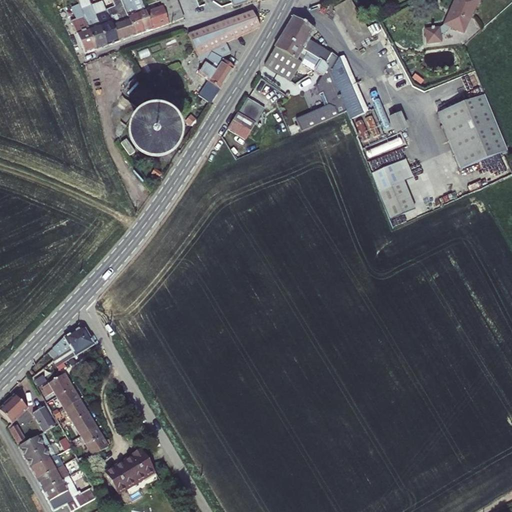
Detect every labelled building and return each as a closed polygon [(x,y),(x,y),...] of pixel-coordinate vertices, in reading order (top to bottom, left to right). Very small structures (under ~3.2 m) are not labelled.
[(96,50),(107,46),(96,18),(88,0),(75,0),(78,6),(96,50)] [(120,0),(123,8),(134,36),(143,34),(130,0),(120,0)] [(130,0),(143,34),(151,31),(139,0),(130,0)] [(139,0),(151,31),(168,25),(162,9),(163,9),(159,0),(139,0)] [(159,0),(163,9),(162,9),(168,25),(181,20),(183,19),(175,0),(159,0)] [(470,34),(485,1),(483,0),(462,0),(451,25),(470,34)] [(85,54),(96,50),(78,6),(72,9),(77,21),(71,23),(85,54)] [(107,14),(118,43),(134,36),(123,8),(107,14)] [(253,13),(220,28),(228,44),(261,30),(253,13)] [(96,18),(107,46),(118,43),(107,14),(96,18)] [(320,61),(326,65),(330,75),(340,59),(332,54),(333,53),(327,50),(326,52),(308,42),(315,31),(294,18),(281,38),(320,61)] [(365,21),(346,26),(352,43),(370,38),(365,21)] [(441,27),(425,27),(426,43),(441,42),(441,27)] [(193,40),(199,53),(209,49),(223,59),(232,54),(228,44),(220,28),(193,40)] [(320,61),(281,38),(275,49),(301,65),(304,60),(316,68),(320,61)] [(223,59),(209,49),(199,53),(205,66),(223,59)] [(301,65),(275,49),(265,66),(291,82),(294,77),(301,65)] [(201,96),(213,105),(236,68),(225,60),(225,62),(222,60),(223,59),(205,66),(200,74),(210,82),(201,96)] [(352,87),(340,59),(330,75),(337,93),(352,87)] [(316,68),(304,60),(301,65),(313,72),(316,68)] [(320,61),(316,68),(313,72),(322,77),(316,87),(319,95),(323,94),(328,106),(337,117),(346,113),(337,93),(330,75),(326,65),(320,61)] [(352,87),(337,93),(346,113),(346,112),(350,121),(367,113),(356,85),(352,87)] [(319,95),(324,108),(328,106),(323,94),(319,95)] [(484,96),(437,116),(463,174),(506,153),(484,96)] [(296,120),(301,132),(337,117),(328,106),(324,108),(296,120)] [(398,112),(386,117),(393,134),(405,129),(398,112)] [(237,114),(227,130),(246,141),(255,125),(237,114)] [(176,162),(182,154),(184,144),(182,134),(175,125),(167,120),(157,118),(148,119),(140,124),(133,134),(131,144),(133,154),(138,162),(147,168),(157,170),(167,168),(176,162)] [(405,185),(379,194),(389,222),(415,211),(405,185)] [(65,355),(96,337),(91,329),(86,328),(70,338),(59,348),(65,355)] [(96,337),(65,355),(70,363),(101,344),(96,337)] [(60,392),(63,397),(78,388),(70,374),(49,387),(54,396),(60,392)] [(63,397),(70,409),(86,401),(78,388),(63,397)] [(20,395),(4,410),(18,424),(34,409),(20,395)] [(93,413),(86,401),(70,409),(78,423),(93,413)] [(39,413),(49,433),(61,427),(50,407),(39,413)] [(78,423),(86,435),(101,426),(93,413),(78,423)] [(24,443),(26,446),(36,440),(26,423),(20,427),(16,430),(24,444),(24,443)] [(108,437),(101,426),(86,435),(92,446),(108,437)] [(26,446),(24,447),(30,457),(55,444),(49,433),(36,440),(26,446)] [(64,439),(69,449),(76,446),(71,436),(64,439)] [(92,446),(99,457),(114,448),(108,437),(92,446)] [(55,444),(30,457),(35,467),(55,456),(60,453),(55,444)] [(69,449),(62,453),(64,458),(73,453),(76,459),(82,456),(76,446),(69,449)] [(124,494),(160,472),(147,449),(137,455),(139,457),(111,473),(124,494)] [(55,456),(35,467),(41,477),(61,467),(55,456)] [(61,467),(41,477),(49,491),(68,481),(68,480),(74,477),(68,463),(61,467)] [(84,496),(75,477),(68,481),(78,499),(84,496)] [(49,491),(59,510),(60,511),(73,504),(76,511),(101,498),(96,490),(85,496),(84,496),(78,499),(68,481),(49,491)]
